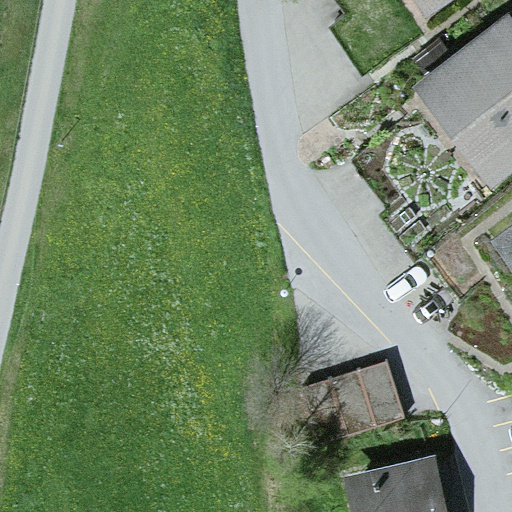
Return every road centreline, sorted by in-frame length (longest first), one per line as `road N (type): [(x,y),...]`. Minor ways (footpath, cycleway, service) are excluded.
road 1 (residential): [(259,0),(291,187),(310,222),(447,384),(467,422),(489,511)]
road 2 (unclassified): [(0,282),(57,0)]
